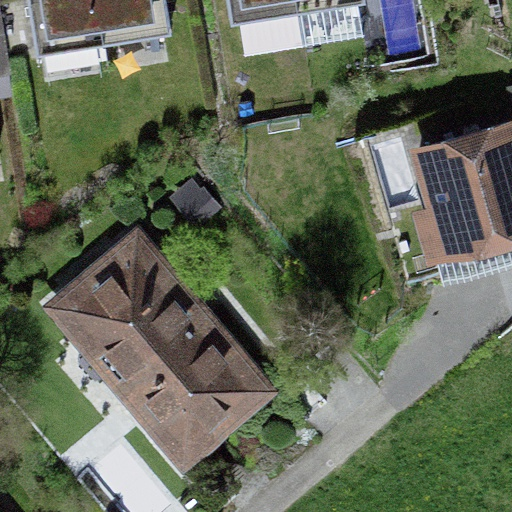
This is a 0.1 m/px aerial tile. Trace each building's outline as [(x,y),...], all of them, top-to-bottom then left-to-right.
[(104,37),(98,0),(29,0),(37,47),(104,37)] [(171,26),(166,0),(98,0),(104,37),(171,26)] [(299,5),(297,0),(229,0),(232,16),(299,5)] [(511,120),(420,147),(437,206),(452,202),(463,242),(511,227),(511,120)] [(138,238),(60,303),(86,334),(90,330),(139,389),(135,392),(184,451),(262,386),(212,327),(206,333),(173,293),(179,288),(138,238)]
